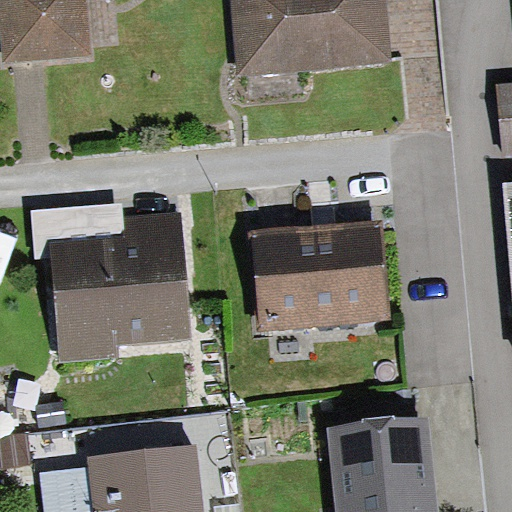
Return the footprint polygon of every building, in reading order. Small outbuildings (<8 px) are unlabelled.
[(90,0),(1,0),(6,63),(95,57),(90,0)] [(386,0),(235,0),(241,77),(391,66),(386,0)] [(511,153),(511,84),(496,86),(503,154),(511,153)] [(511,181),(501,182),(511,298),(511,181)] [(380,218),(251,232),(262,331),(390,318),(380,218)] [(170,236),(57,250),(69,349),(183,335),(170,236)] [(434,511),(423,417),(328,427),(337,511),(434,511)] [(26,435),(3,438),(6,466),(29,464),(26,435)] [(200,511),(195,448),(92,458),(93,469),(96,511),(200,511)] [(96,511),(93,469),(42,474),(44,511),(96,511)]
